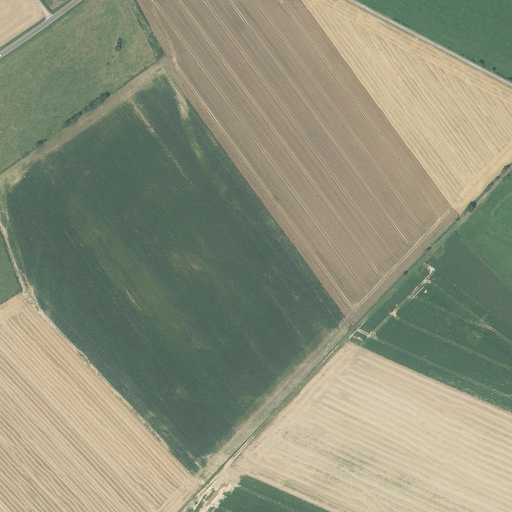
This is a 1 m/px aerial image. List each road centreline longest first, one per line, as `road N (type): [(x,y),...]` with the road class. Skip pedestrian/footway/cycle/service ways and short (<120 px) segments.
road 1 (track): [(511,168),(181,511)]
road 2 (track): [(511,85),(349,0)]
